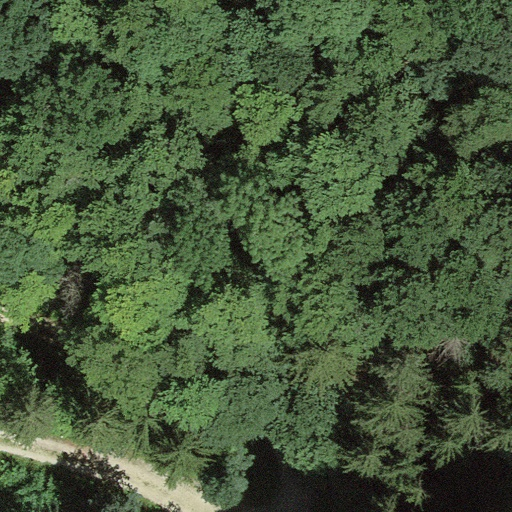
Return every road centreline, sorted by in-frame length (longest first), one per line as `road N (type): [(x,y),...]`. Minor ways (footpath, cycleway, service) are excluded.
road 1 (track): [(0,307),(228,401),(277,439),(300,511)]
road 2 (track): [(0,441),(70,453),(191,511)]
